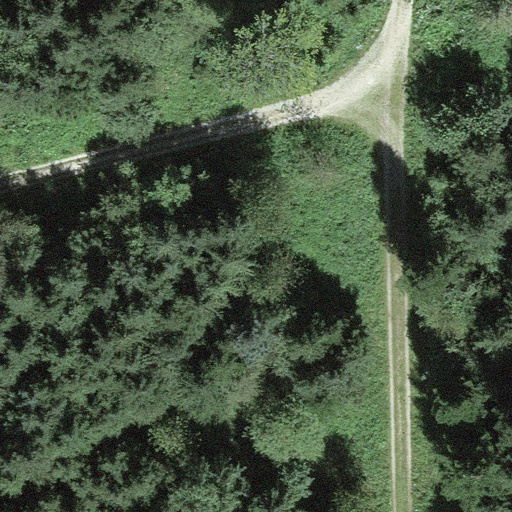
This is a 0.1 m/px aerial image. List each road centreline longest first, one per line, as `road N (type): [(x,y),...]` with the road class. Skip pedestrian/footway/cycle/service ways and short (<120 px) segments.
road 1 (track): [(393,0),(385,90),(395,511)]
road 2 (track): [(0,187),(385,90)]
